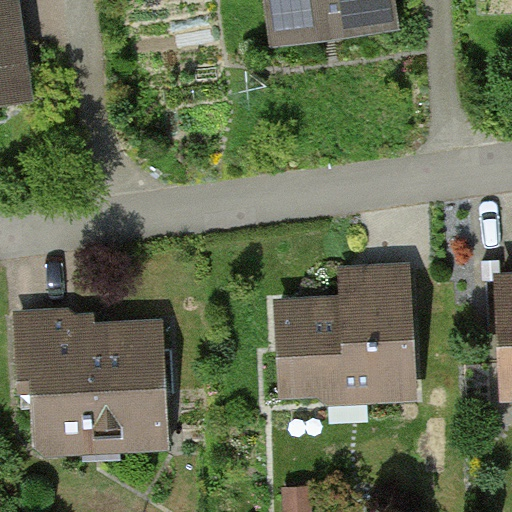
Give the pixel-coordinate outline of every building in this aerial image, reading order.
[(0,0),(0,95),(25,92),(12,0),(0,0)] [(382,0),(274,0),(279,36),(385,22),(382,0)] [(416,391),(409,271),(367,273),(369,301),(280,306),(284,386),(370,382),(371,394),(416,391)] [(511,278),(501,279),(505,364),(511,363),(511,278)] [(70,318),(20,320),(23,385),(35,385),(38,433),(46,441),(124,438),(124,442),(167,440),(162,328),(102,331),(96,338),(76,339),(75,323),(70,318)]
